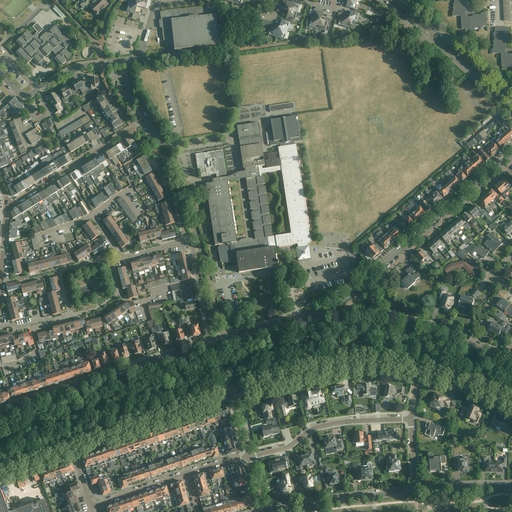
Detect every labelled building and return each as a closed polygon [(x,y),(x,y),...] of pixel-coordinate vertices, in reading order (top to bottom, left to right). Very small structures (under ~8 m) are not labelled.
[(81,0),(84,3),(80,6),(83,10),(91,3),(89,0),(88,0),(81,0)] [(91,7),(89,5),(89,6),(99,17),(100,16),(98,14),(101,11),(100,10),(103,7),(97,1),(98,0),(97,0),(96,0),(92,4),(93,5),(91,7)] [(139,0),(137,5),(138,6),(138,7),(148,10),(151,1),(146,0),(139,0)] [(292,1),(291,3),(289,11),(288,11),(289,12),(290,11),(297,14),(299,6),(302,5),(300,2),(294,0),(294,2),(292,1)] [(351,0),(347,0),(346,7),(354,10),(356,2),(351,0)] [(455,4),(455,8),(467,8),(466,3),(468,3),(467,0),(454,0),(454,4),(453,4),(455,4)] [(283,1),(281,7),(278,6),(276,12),(279,13),(280,9),(282,10),(284,10),(287,11),(288,11),(289,11),(291,3),(283,1)] [(59,4),(56,7),(67,18),(70,14),(59,4)] [(133,14),(132,16),(131,19),(134,20),(135,17),(141,19),(141,16),(139,15),(135,14),(135,12),(137,7),(137,6),(136,6),(129,4),(126,12),(133,14)] [(166,41),(166,46),(174,45),(174,50),(179,50),(180,54),(214,50),(214,46),(219,45),(217,31),(221,31),(221,29),(222,29),(222,28),(221,28),(219,6),(160,12),(161,22),(160,22),(160,27),(162,27),(164,41),(166,41)] [(316,7),(315,10),(313,10),(311,18),(318,20),(319,20),(320,20),(322,13),(321,12),(322,9),(316,7)] [(452,17),(461,17),(465,16),(465,12),(467,12),(467,8),(455,8),(453,8),(453,12),(452,12),(452,13),(454,13),(454,17),(452,17)] [(290,11),(289,12),(288,12),(286,19),(294,22),(295,18),(297,18),(301,17),(302,15),(297,14),(290,11)] [(350,12),(349,16),(348,19),(349,20),(356,23),(359,14),(350,12)] [(338,26),(346,28),(348,21),(348,20),(347,19),(344,19),(342,18),(340,17),(341,13),(338,13),(337,18),(340,19),(338,26)] [(478,15),(479,27),(483,27),(483,28),(483,27),(487,27),(486,13),(482,14),(482,15),(478,15)] [(479,29),(479,27),(478,15),(474,16),(474,17),(470,17),(470,29),(474,29),(474,30),(475,30),(475,29),(479,29)] [(470,30),(470,29),(470,17),(466,17),(465,16),(461,17),(462,30),(466,29),(466,30),(466,29),(470,29),(470,30)] [(318,20),(311,18),(310,21),(307,20),(305,25),(317,29),(319,21),(320,21),(319,20),(318,20)] [(325,22),(323,22),(320,21),(319,21),(317,29),(328,32),(331,20),(329,19),(327,23),(325,22)] [(281,21),(279,27),(279,28),(279,29),(280,30),(287,32),(288,30),(291,31),(292,30),(293,27),(292,26),(293,23),(284,20),(283,22),(281,21)] [(349,20),(348,20),(348,21),(346,28),(354,31),(356,23),(349,20)] [(272,23),(269,22),(267,28),(270,29),(268,35),(276,37),(279,30),(278,30),(278,29),(273,27),(270,27),(272,23)] [(28,31),(16,42),(21,48),(16,53),(21,59),(27,65),(32,59),(38,65),(44,59),(43,58),(45,56),(46,57),(52,51),(55,54),(58,56),(54,60),(60,65),(61,64),(62,66),(66,62),(65,61),(67,59),(68,60),(71,57),(70,56),(71,54),(66,49),(72,43),(55,26),(49,32),(50,33),(48,35),(46,33),(40,38),(37,36),(43,30),(37,23),(32,28),(37,33),(33,37),(28,31)] [(496,33),(496,37),(508,36),(507,32),(509,32),(509,28),(495,28),(495,33),(494,33),(496,33)] [(280,30),(279,29),(278,30),(279,30),(276,37),(284,40),(287,32),(280,30)] [(495,41),(495,45),(507,45),(506,41),(508,41),(508,36),(496,37),(494,37),(494,41),(493,41),(495,41)] [(507,45),(495,45),(493,45),(493,49),(492,49),(492,50),(494,50),(494,54),(493,54),(501,54),(505,54),(505,49),(507,49),(507,45)] [(506,66),(510,66),(510,54),(505,55),(505,54),(501,54),(502,67),(506,67),(506,68),(506,66)] [(83,79),(85,84),(90,92),(92,91),(92,89),(95,88),(99,84),(98,78),(95,78),(94,77),(92,79),(88,79),(87,80),(86,77),(83,79)] [(72,84),(74,88),(76,91),(79,89),(82,94),(86,92),(87,95),(90,93),(90,92),(85,84),(82,85),(79,80),(72,84)] [(60,91),(63,97),(61,98),(64,104),(67,103),(66,102),(66,101),(67,100),(76,95),(71,88),(68,89),(67,87),(60,91)] [(61,103),(58,97),(55,93),(47,97),(53,108),(52,109),(55,114),(61,111),(58,105),(61,103)] [(95,101),(98,106),(106,101),(103,96),(95,101)] [(8,105),(7,105),(3,109),(0,112),(0,118),(11,113),(11,115),(16,113),(17,113),(19,112),(20,112),(23,111),(23,107),(22,107),(20,105),(21,105),(20,105),(18,103),(19,103),(18,103),(16,101),(14,99),(12,101),(10,103),(8,105),(7,105),(8,105)] [(98,106),(101,111),(109,106),(106,101),(98,106)] [(270,106),(270,113),(294,110),(293,103),(270,106)] [(101,111),(103,116),(112,111),(109,106),(101,111)] [(106,121),(109,119),(115,116),(112,111),(103,116),(106,121)] [(109,119),(112,124),(120,119),(117,114),(115,116),(109,119)] [(500,116),(495,121),(500,126),(505,122),(500,116)] [(295,117),(270,121),(271,126),(269,126),(268,128),(270,146),(281,145),(282,147),(280,147),(278,148),(280,159),(276,159),(275,153),(267,154),(268,161),(266,161),(267,169),(262,169),(262,166),(258,167),(260,177),(262,177),(261,174),(281,171),(291,234),(273,237),(267,238),(269,248),(274,248),(297,244),(298,248),(296,248),(298,261),(300,261),(300,260),(301,260),(304,260),(307,259),(307,260),(308,261),(310,261),(310,259),(311,259),(309,246),(308,246),(308,244),(309,244),(310,244),(310,242),(311,242),(296,145),(294,145),(292,145),(292,144),(292,143),(303,141),(300,123),(298,122),(296,122),(295,117)] [(120,119),(112,124),(115,129),(113,130),(114,133),(123,128),(122,125),(123,125),(120,119)] [(41,125),(43,129),(44,130),(46,129),(49,134),(52,133),(49,128),(46,122),(41,125)] [(240,147),(240,148),(243,169),(244,169),(245,172),(241,173),(239,173),(237,174),(235,174),(232,176),(230,177),(228,177),(227,178),(219,179),(219,177),(226,176),(224,160),(224,158),(223,151),(207,153),(208,153),(203,154),(195,155),(197,170),(200,169),(201,177),(216,175),(217,179),(212,180),(213,184),(205,185),(215,246),(219,246),(219,248),(218,249),(219,249),(221,263),(220,263),(220,264),(226,263),(226,264),(237,262),(239,273),(277,267),(274,248),(269,248),(267,238),(273,237),(271,226),(269,227),(269,224),(271,224),(269,216),(268,217),(267,214),(269,214),(268,207),(266,207),(266,204),(268,204),(266,197),(265,197),(264,194),(266,194),(265,187),(263,187),(263,184),(265,184),(263,177),(262,177),(260,177),(258,167),(262,166),(265,166),(261,145),(262,145),(261,136),(260,136),(258,123),(258,124),(256,124),(239,126),(239,127),(237,127),(239,139),(239,144),(242,143),(242,145),(240,147)] [(489,125),(484,130),(487,134),(493,129),(489,125)] [(504,127),(502,129),(511,140),(511,138),(511,131),(510,129),(508,131),(504,127)] [(96,129),(91,132),(96,140),(101,137),(96,129)] [(502,134),(499,136),(505,144),(507,143),(508,144),(509,142),(509,141),(511,140),(502,129),(499,131),(502,134)] [(487,134),(484,130),(479,134),(483,138),(488,134),(487,134)] [(91,132),(86,135),(90,141),(91,143),(96,140),(91,132)] [(85,133),(80,136),(85,144),(90,141),(86,135),(85,133)] [(506,145),(505,144),(499,136),(496,133),(494,135),(496,137),(493,140),(495,143),(496,142),(502,149),(506,145)] [(483,138),(479,134),(474,138),(479,144),(484,140),(483,138)] [(80,136),(75,139),(80,147),(85,144),(80,136)] [(131,138),(127,140),(133,150),(135,148),(135,150),(138,148),(131,138)] [(75,150),(69,139),(64,142),(64,143),(67,151),(69,150),(71,153),(75,150)] [(69,139),(75,150),(80,147),(75,139),(71,141),(69,139)] [(478,143),(474,139),(469,143),(471,146),(473,148),(478,143)] [(127,140),(123,142),(131,154),(133,153),(132,150),(133,150),(127,140)] [(489,142),(487,143),(496,154),(496,153),(497,152),(498,152),(499,152),(500,151),(500,150),(495,144),(494,144),(493,141),(492,141),(490,143),(489,142)] [(123,142),(120,145),(127,156),(129,155),(129,156),(131,154),(123,142)] [(496,154),(487,143),(485,145),(488,149),(486,151),(492,157),(493,157),(494,156),(494,155),(494,154),(495,153),(496,154)] [(120,145),(116,147),(125,160),(124,159),(126,158),(126,157),(127,156),(120,145)] [(60,149),(63,154),(67,164),(71,162),(68,154),(68,155),(64,147),(60,149)] [(116,147),(113,149),(117,156),(119,155),(122,160),(123,162),(125,160),(116,147)] [(53,156),(53,157),(60,168),(63,167),(65,166),(65,165),(67,164),(63,154),(60,156),(56,148),(54,149),(56,154),(53,156)] [(478,154),(479,154),(485,162),(485,163),(486,163),(489,161),(488,160),(490,159),(481,148),(479,150),(480,151),(478,154)] [(113,149),(109,151),(119,168),(122,166),(116,157),(117,156),(113,149)] [(109,151),(102,155),(109,167),(112,165),(109,161),(111,160),(115,166),(118,165),(109,151)] [(475,157),(474,159),(481,167),(481,166),(482,167),(483,166),(483,165),(483,164),(484,163),(485,163),(476,153),(474,151),(472,153),(475,157)] [(0,159),(0,164),(10,160),(14,158),(13,154),(12,155),(9,156),(0,159)] [(49,157),(49,158),(57,171),(58,170),(60,168),(53,157),(52,158),(50,154),(48,155),(49,157)] [(102,156),(95,160),(101,170),(105,168),(102,164),(106,162),(102,156)] [(40,159),(43,164),(49,175),(51,174),(53,173),(43,157),(40,159)] [(43,157),(53,173),(55,171),(56,171),(57,171),(49,158),(45,160),(44,158),(43,157)] [(133,165),(134,167),(146,161),(144,157),(137,161),(137,162),(133,165)] [(467,160),(469,162),(476,170),(476,169),(477,168),(478,169),(479,169),(480,168),(480,167),(481,167),(474,159),(472,160),(471,161),(469,159),(467,160)] [(10,160),(0,164),(0,168),(0,169),(8,166),(11,164),(10,160)] [(95,160),(92,162),(102,178),(105,176),(101,170),(95,160)] [(135,171),(148,164),(146,161),(134,167),(133,168),(134,170),(135,171)] [(92,162),(88,164),(100,183),(103,181),(102,178),(92,162)] [(469,162),(465,166),(472,174),(473,174),(474,173),(474,172),(475,171),(474,171),(476,170),(469,162)] [(39,165),(38,165),(46,177),(48,176),(49,176),(49,175),(43,164),(40,166),(39,165)] [(88,164),(84,166),(90,176),(96,185),(100,183),(88,164)] [(137,175),(138,175),(140,173),(150,168),(148,164),(135,171),(137,175)] [(35,167),(35,168),(43,179),(44,179),(44,178),(46,177),(38,165),(35,167)] [(472,174),(465,166),(465,165),(461,169),(468,178),(468,177),(467,177),(469,176),(470,176),(471,176),(472,175),(472,174)] [(84,166),(81,169),(92,186),(94,185),(89,176),(90,176),(84,166)] [(31,169),(30,167),(27,169),(27,170),(35,184),(36,183),(37,183),(39,182),(31,169)] [(32,170),(31,167),(30,167),(31,169),(39,182),(41,180),(42,180),(43,179),(35,168),(32,170)] [(140,173),(138,175),(137,175),(136,176),(137,178),(139,177),(140,178),(152,172),(150,168),(140,173)] [(457,176),(463,182),(464,182),(465,181),(465,180),(466,180),(465,179),(467,178),(458,168),(456,170),(459,174),(457,176)] [(77,171),(81,177),(85,183),(86,182),(86,183),(87,183),(89,187),(88,188),(90,192),(94,190),(92,186),(81,169),(77,171)] [(24,173),(32,186),(34,184),(34,185),(35,184),(34,184),(35,184),(27,170),(25,171),(26,173),(25,174),(24,173)] [(77,171),(74,173),(81,185),(83,183),(80,178),(81,177),(77,171)] [(454,178),(451,181),(457,187),(458,187),(460,186),(459,185),(461,183),(453,174),(451,171),(449,173),(452,175),(454,178)] [(24,173),(20,175),(28,188),(29,187),(30,187),(32,186),(24,173)] [(81,185),(74,173),(70,175),(79,189),(79,188),(82,192),(83,194),(86,192),(85,191),(84,191),(82,187),(81,185)] [(145,178),(148,183),(155,179),(153,174),(145,178)] [(20,175),(17,178),(17,179),(24,190),(27,189),(28,188),(20,175)] [(67,177),(63,180),(71,192),(75,190),(67,177)] [(445,186),(443,188),(448,194),(449,194),(451,193),(451,192),(453,190),(445,181),(442,177),(440,179),(442,182),(445,186)] [(9,180),(10,182),(13,188),(17,195),(20,193),(21,193),(13,180),(12,178),(9,180)] [(13,178),(12,178),(13,180),(21,193),(22,192),(23,192),(22,192),(24,190),(17,179),(17,178),(13,179),(13,178)] [(116,185),(120,192),(123,190),(116,178),(113,179),(116,185)] [(148,183),(150,188),(158,184),(155,179),(148,183)] [(511,187),(505,179),(500,183),(508,193),(511,191),(511,192),(511,191),(511,187)] [(63,180),(59,182),(66,192),(68,195),(69,194),(71,197),(73,196),(71,192),(63,180)] [(446,180),(445,181),(453,190),(454,189),(455,190),(457,188),(456,187),(457,187),(451,181),(449,183),(446,180)] [(13,188),(10,182),(7,184),(9,190),(9,189),(12,196),(14,197),(17,195),(13,188)] [(59,182),(56,184),(62,194),(66,192),(59,182)] [(508,193),(500,183),(496,187),(506,199),(508,197),(507,196),(506,195),(508,193)] [(56,184),(52,186),(60,198),(61,200),(62,202),(65,200),(62,194),(56,184)] [(110,184),(107,186),(112,196),(116,193),(110,184)] [(150,188),(153,192),(161,188),(158,184),(150,188)] [(57,202),(59,205),(62,203),(62,202),(61,200),(59,201),(59,200),(58,199),(60,198),(52,186),(49,188),(56,201),(57,202)] [(112,196),(107,186),(103,188),(104,189),(103,189),(109,198),(112,196)] [(428,187),(427,189),(438,203),(440,202),(440,201),(441,201),(442,200),(443,199),(437,192),(435,194),(431,189),(431,190),(428,187)] [(443,188),(442,187),(438,191),(444,198),(448,194),(443,188)] [(49,188),(45,191),(53,204),(53,203),(56,201),(49,188)] [(153,192),(156,197),(163,193),(161,188),(153,192)] [(109,198),(103,189),(101,191),(103,193),(101,194),(106,201),(110,199),(109,198)] [(438,203),(427,189),(426,189),(427,190),(424,192),(425,194),(427,194),(430,198),(428,200),(434,207),(435,207),(436,206),(436,205),(437,204),(436,204),(438,203)] [(493,190),(488,194),(494,200),(496,198),(500,204),(503,202),(493,190)] [(38,195),(46,208),(47,208),(43,203),(46,201),(49,206),(53,204),(45,191),(38,195)] [(163,193),(156,197),(158,202),(166,198),(163,193)] [(101,194),(98,196),(103,203),(106,201),(101,194)] [(421,194),(419,196),(422,198),(421,199),(424,203),(421,205),(427,212),(427,213),(428,213),(431,210),(431,209),(432,208),(427,203),(428,202),(424,197),(421,194)] [(488,194),(484,198),(489,204),(494,209),(496,207),(492,202),(494,200),(488,194)] [(38,195),(31,199),(35,206),(38,211),(42,216),(49,212),(46,208),(38,195)] [(103,203),(98,196),(94,198),(99,206),(103,203)] [(99,206),(94,198),(90,200),(93,204),(96,209),(99,206)] [(489,204),(484,198),(479,202),(489,214),(492,211),(487,205),(489,204)] [(27,201),(36,215),(35,213),(38,211),(35,206),(31,199),(27,201)] [(27,201),(21,206),(25,212),(26,211),(28,211),(28,210),(33,218),(36,215),(27,201)] [(79,204),(80,207),(86,215),(85,215),(86,216),(89,214),(82,202),(79,204)] [(409,204),(410,205),(412,207),(421,218),(426,214),(420,207),(418,209),(416,209),(414,207),(415,206),(411,202),(409,204)] [(17,208),(24,220),(28,217),(25,212),(21,206),(17,208)] [(468,211),(471,215),(473,217),(479,212),(477,210),(474,206),(474,207),(473,208),(472,208),(468,211)] [(82,216),(77,209),(76,207),(72,210),(77,217),(77,218),(78,219),(82,216)] [(86,215),(80,207),(77,209),(82,216),(82,217),(85,215),(86,215)] [(421,218),(412,207),(410,210),(411,211),(409,213),(409,214),(416,222),(417,222),(419,221),(419,220),(421,218)] [(24,220),(17,208),(14,210),(18,216),(21,221),(24,220)] [(18,216),(14,210),(12,211),(11,212),(11,213),(11,216),(13,219),(14,219),(16,222),(14,223),(10,223),(10,227),(18,227),(20,227),(21,227),(23,227),(21,225),(22,224),(21,222),(21,221),(18,216)] [(72,210),(68,212),(73,220),(77,218),(77,217),(72,210)] [(462,216),(466,220),(468,223),(470,220),(473,223),(472,224),(474,227),(477,224),(467,212),(462,216)] [(494,222),(485,212),(483,214),(484,215),(492,224),(494,222)] [(103,222),(106,226),(113,221),(110,217),(112,215),(110,213),(103,217),(105,220),(103,222)] [(65,214),(61,216),(65,223),(66,223),(69,221),(65,214)] [(405,221),(403,219),(399,214),(396,217),(401,222),(400,223),(401,224),(399,226),(404,232),(408,229),(403,223),(405,221)] [(500,226),(502,228),(508,235),(511,231),(511,214),(507,217),(511,221),(506,225),(504,223),(500,226)] [(61,216),(54,220),(57,226),(61,224),(61,225),(65,223),(61,216)] [(405,217),(403,219),(405,221),(410,227),(414,223),(408,216),(406,217),(405,217)] [(456,220),(454,222),(460,229),(463,227),(466,230),(468,228),(469,230),(471,228),(468,224),(465,226),(459,219),(457,221),(456,220)] [(106,226),(109,230),(116,225),(113,221),(106,226)] [(83,227),(86,231),(93,227),(90,222),(83,227)] [(450,227),(458,237),(460,235),(459,234),(462,232),(462,231),(460,229),(454,222),(452,225),(450,227)] [(390,223),(387,225),(398,238),(399,238),(398,237),(399,236),(400,236),(401,236),(402,235),(402,234),(396,227),(397,226),(396,225),(393,227),(390,223)] [(42,232),(40,228),(38,225),(34,227),(38,233),(42,232)] [(109,230),(112,235),(119,230),(116,225),(109,230)] [(398,238),(387,225),(385,227),(390,232),(388,234),(394,241),(395,241),(396,240),(396,239),(397,239),(396,239),(398,237),(398,238)] [(86,231),(89,236),(96,231),(93,227),(86,231)] [(458,237),(450,227),(448,229),(447,229),(445,231),(452,240),(455,237),(456,238),(457,240),(458,240),(460,239),(459,238),(458,237)] [(112,235),(115,240),(122,235),(119,230),(112,235)] [(172,231),(167,232),(169,239),(176,237),(174,230),(171,230),(172,231)] [(96,231),(89,236),(92,241),(99,236),(96,231)] [(381,231),(379,233),(389,245),(390,244),(391,244),(391,243),(392,244),(393,243),(393,242),(394,241),(388,234),(385,231),(386,232),(384,234),(383,234),(381,231)] [(452,240),(445,231),(442,233),(443,234),(440,236),(449,245),(451,243),(450,243),(453,241),(452,240)] [(162,232),(160,233),(162,241),(169,239),(167,232),(162,233),(162,232)] [(389,245),(379,233),(377,235),(378,237),(376,239),(379,243),(379,242),(385,249),(385,248),(386,248),(387,248),(387,247),(388,246),(389,245),(390,246),(389,245)] [(487,248),(485,251),(489,253),(491,251),(493,253),(494,253),(493,252),(498,246),(499,247),(502,244),(491,233),(487,237),(490,239),(484,245),(487,248)] [(17,235),(9,234),(9,239),(9,244),(14,242),(14,240),(17,239),(17,235)] [(115,240),(118,244),(125,239),(122,235),(115,240)] [(374,246),(370,249),(378,257),(381,254),(380,253),(383,250),(372,237),(368,240),(374,246)] [(434,240),(432,242),(438,249),(441,246),(444,249),(446,248),(438,238),(435,240),(434,240)] [(125,239),(118,244),(121,249),(129,244),(125,239)] [(100,243),(96,245),(100,252),(106,248),(101,241),(99,242),(100,243)] [(438,249),(432,242),(430,244),(430,245),(428,247),(434,254),(432,255),(436,260),(439,258),(436,256),(438,254),(435,251),(438,249)] [(465,248),(463,251),(468,255),(470,252),(473,255),(475,252),(484,259),(489,253),(479,246),(477,248),(472,244),(467,250),(465,248)] [(87,245),(83,248),(87,255),(92,253),(89,249),(87,245)] [(89,249),(92,253),(94,256),(100,252),(96,245),(92,248),(91,247),(89,249)] [(83,248),(78,251),(83,259),(87,255),(83,248)] [(378,257),(370,249),(367,251),(366,251),(364,252),(367,255),(365,257),(369,262),(371,260),(373,258),(374,260),(377,258),(378,257)] [(468,255),(463,251),(462,250),(461,250),(457,254),(464,261),(462,262),(452,265),(451,266),(451,265),(444,270),(447,274),(453,270),(464,267),(468,271),(467,271),(473,277),(475,275),(474,275),(476,272),(468,264),(470,261),(466,258),(468,255)] [(83,259),(78,251),(73,254),(78,262),(83,259)] [(14,256),(15,261),(20,260),(26,258),(26,256),(29,255),(28,252),(26,253),(24,253),(22,254),(22,253),(14,256)] [(417,256),(420,260),(422,262),(425,260),(427,262),(430,260),(428,257),(427,258),(422,252),(419,254),(418,255),(417,256)] [(173,262),(175,261),(185,258),(185,255),(186,255),(185,253),(172,256),(173,262)] [(156,255),(159,265),(160,268),(165,267),(162,255),(158,256),(158,254),(156,255)] [(147,257),(146,258),(148,267),(151,267),(151,268),(154,268),(151,257),(148,258),(147,257)] [(144,259),(141,260),(144,271),(149,270),(146,258),(144,258),(144,259)] [(12,262),(14,269),(21,267),(20,262),(20,260),(15,261),(12,262)] [(135,260),(138,270),(139,273),(144,272),(144,271),(141,260),(137,261),(137,260),(135,260)] [(177,272),(180,271),(188,269),(187,265),(189,265),(188,263),(176,266),(175,267),(177,272)] [(408,289),(416,283),(417,283),(420,280),(419,279),(421,277),(418,273),(416,275),(413,273),(416,271),(412,266),(406,271),(406,272),(406,271),(409,275),(409,276),(407,278),(402,282),(403,282),(409,289),(408,289)] [(21,267),(14,269),(15,276),(23,274),(23,271),(22,272),(21,267)] [(117,269),(119,276),(126,274),(125,270),(126,269),(125,267),(117,269)] [(119,276),(121,283),(128,281),(129,281),(128,279),(126,274),(119,276)] [(191,274),(181,276),(182,279),(180,279),(181,282),(182,282),(191,280),(190,276),(191,276),(191,274)] [(49,279),(51,286),(58,284),(57,280),(58,280),(57,277),(49,279)] [(15,290),(21,289),(21,286),(19,281),(17,282),(13,283),(15,290)] [(123,290),(126,289),(131,288),(130,285),(129,286),(128,281),(121,283),(123,290)] [(8,292),(15,290),(13,283),(8,285),(8,284),(6,284),(8,292)] [(51,286),(53,293),(56,292),(61,291),(60,289),(59,289),(58,284),(51,286)] [(180,291),(180,292),(185,291),(186,297),(196,295),(194,286),(192,287),(192,284),(171,287),(174,301),(176,301),(175,292),(180,291)] [(439,295),(437,300),(442,301),(440,307),(444,309),(445,307),(449,309),(449,310),(450,311),(452,306),(454,298),(445,295),(446,292),(447,289),(442,287),(441,290),(439,295)] [(462,296),(460,300),(458,304),(459,305),(462,307),(462,306),(466,308),(466,309),(470,311),(471,310),(473,310),(474,307),(472,306),(475,299),(480,293),(475,289),(470,295),(472,296),(470,300),(462,296)] [(501,308),(505,311),(511,304),(510,305),(501,298),(502,299),(496,306),(500,309),(501,308)] [(185,304),(186,310),(195,309),(194,302),(188,303),(187,300),(180,302),(181,305),(185,304)] [(122,303),(120,304),(126,312),(129,310),(131,314),(136,311),(133,302),(131,302),(128,304),(126,302),(123,304),(122,303)] [(126,312),(120,304),(119,305),(120,306),(117,308),(122,315),(126,312)] [(113,309),(112,310),(117,318),(122,315),(117,308),(114,310),(113,309)] [(111,312),(108,314),(115,324),(119,321),(117,318),(112,310),(110,311),(111,312)] [(115,324),(108,314),(105,316),(104,315),(101,317),(104,328),(110,323),(115,331),(119,330),(117,328),(115,324)] [(84,332),(87,331),(85,323),(84,319),(80,320),(80,319),(78,319),(80,328),(81,329),(83,328),(84,332)] [(174,332),(175,336),(176,340),(176,341),(177,342),(184,339),(184,338),(184,337),(182,331),(181,329),(184,328),(182,319),(178,320),(180,326),(178,327),(179,330),(174,332)] [(91,320),(89,320),(92,330),(95,329),(96,334),(97,338),(99,337),(98,332),(97,328),(95,320),(92,321),(91,320)] [(69,321),(68,322),(71,334),(76,333),(76,331),(75,330),(73,322),(70,323),(69,321)] [(66,323),(63,324),(66,335),(71,334),(68,322),(66,322),(66,323)] [(510,325),(505,322),(504,322),(502,327),(493,323),(489,331),(489,332),(495,334),(499,335),(501,331),(503,332),(503,333),(507,334),(510,329),(509,328),(510,325)] [(59,324),(57,324),(59,334),(62,333),(64,339),(66,339),(66,335),(63,324),(59,325),(59,324)] [(192,335),(193,337),(199,335),(198,330),(199,330),(197,325),(192,327),(192,326),(190,327),(190,324),(185,326),(187,331),(189,330),(191,336),(192,335)] [(45,342),(42,332),(40,333),(41,334),(37,335),(38,337),(35,338),(38,346),(42,345),(42,342),(45,342)] [(161,340),(160,340),(162,344),(162,346),(169,344),(167,338),(170,337),(168,332),(162,334),(161,332),(157,334),(159,340),(161,339),(161,340)] [(8,333),(6,334),(9,344),(10,343),(11,347),(14,346),(12,336),(12,334),(8,335),(8,333)] [(24,333),(22,334),(25,343),(28,343),(29,346),(34,345),(32,336),(29,337),(28,334),(25,334),(24,333)] [(4,349),(4,350),(7,350),(6,347),(9,346),(8,344),(9,344),(6,334),(1,335),(1,337),(4,349)] [(17,335),(12,336),(14,346),(17,345),(18,349),(21,348),(17,335)] [(155,337),(155,335),(151,336),(151,338),(150,339),(149,338),(148,337),(147,337),(146,338),(146,339),(143,338),(142,338),(144,345),(147,344),(148,347),(148,348),(148,349),(149,348),(149,350),(150,350),(150,351),(153,350),(153,349),(155,349),(155,347),(156,347),(154,343),(157,342),(156,337),(155,337)] [(128,344),(130,350),(132,349),(133,352),(134,355),(135,355),(136,355),(139,354),(138,354),(141,353),(140,351),(142,351),(140,347),(143,346),(142,342),(140,338),(137,339),(138,341),(128,345),(128,344)] [(123,359),(127,357),(127,356),(128,356),(128,354),(131,353),(130,350),(128,344),(127,342),(124,343),(125,344),(119,346),(123,359)] [(113,360),(113,361),(114,363),(116,362),(116,361),(119,361),(119,360),(118,355),(116,349),(109,351),(112,359),(113,358),(114,360),(113,360)] [(47,350),(44,351),(39,352),(41,359),(48,354),(47,350)] [(97,356),(98,360),(99,366),(102,365),(102,366),(109,364),(105,353),(99,355),(99,356),(97,356)] [(80,358),(85,374),(91,372),(86,356),(83,357),(83,359),(80,360),(80,358)] [(74,360),(73,360),(79,376),(85,374),(80,358),(77,359),(79,363),(75,364),(74,360)] [(99,366),(98,360),(94,361),(93,359),(91,360),(94,371),(101,369),(99,366)] [(67,362),(72,378),(79,376),(73,360),(71,361),(72,365),(69,366),(67,362)] [(62,368),(62,369),(66,380),(72,378),(67,362),(65,363),(66,367),(62,368)] [(47,365),(48,367),(54,384),(60,382),(56,371),(52,372),(52,371),(49,364),(47,365)] [(54,365),(56,371),(60,382),(66,380),(62,369),(59,370),(59,369),(58,369),(56,364),(54,365)] [(43,375),(44,378),(47,386),(54,384),(48,367),(46,368),(47,373),(46,373),(47,374),(43,375)] [(38,372),(36,373),(41,389),(47,386),(44,378),(41,379),(40,377),(38,377),(38,376),(40,376),(38,372)] [(34,377),(31,378),(35,391),(41,389),(36,373),(33,374),(34,377)] [(29,383),(26,384),(28,393),(35,391),(31,378),(30,375),(27,376),(29,383)] [(17,387),(13,388),(16,397),(23,395),(18,382),(18,379),(15,380),(17,387)] [(20,381),(18,382),(23,395),(28,393),(26,384),(22,385),(21,383),(20,381)] [(363,385),(356,385),(357,390),(363,390),(363,396),(369,396),(369,395),(376,395),(376,389),(369,389),(369,384),(363,385)] [(396,399),(397,395),(394,395),(395,389),(400,390),(400,394),(403,394),(404,388),(390,386),(390,385),(390,384),(388,384),(387,384),(387,385),(386,385),(385,397),(396,399)] [(6,386),(7,388),(10,399),(16,397),(13,388),(10,389),(8,385),(6,386)] [(346,398),(347,403),(351,402),(350,396),(346,396),(345,391),(345,386),(336,388),(334,388),(331,389),(332,394),(336,393),(337,397),(342,396),(342,398),(346,398)] [(6,393),(2,394),(5,403),(9,401),(8,401),(10,400),(7,388),(4,389),(5,391),(6,393)] [(307,394),(301,396),(302,401),(303,401),(304,407),(305,409),(307,410),(309,409),(310,408),(310,406),(313,405),(315,405),(316,404),(316,405),(318,404),(319,404),(321,403),(323,403),(325,403),(324,401),(324,398),(323,397),(323,394),(321,395),(321,394),(321,392),(320,391),(319,391),(317,391),(316,392),(314,392),(313,392),(313,393),(311,394),(310,392),(308,393),(307,393),(307,394)] [(431,404),(430,407),(436,409),(437,411),(439,412),(441,410),(442,408),(443,408),(444,404),(445,404),(445,406),(448,407),(450,402),(446,400),(446,399),(437,396),(437,395),(435,395),(434,397),(433,399),(431,400),(430,402),(431,404)] [(298,407),(295,396),(288,398),(288,401),(283,403),(282,403),(279,404),(280,411),(282,419),(287,418),(284,407),(286,407),(289,406),(290,407),(293,406),(293,408),(298,407)] [(265,420),(270,419),(272,418),(271,414),(274,413),(272,406),(270,401),(267,402),(268,403),(260,405),(261,410),(262,410),(265,420)] [(464,407),(462,411),(460,415),(463,417),(466,411),(468,412),(465,418),(469,419),(474,421),(474,422),(474,423),(475,423),(475,424),(476,424),(477,423),(478,423),(479,419),(480,419),(482,413),(478,411),(479,409),(471,406),(470,409),(464,407)] [(227,408),(227,409),(217,412),(221,422),(222,424),(231,421),(229,409),(228,409),(227,408)] [(221,422),(217,412),(211,414),(216,431),(219,430),(218,426),(219,425),(218,423),(221,422)] [(216,431),(211,414),(205,416),(209,427),(213,425),(215,431),(216,431)] [(496,428),(497,427),(501,418),(495,415),(490,425),(496,428)] [(209,427),(205,416),(203,417),(202,416),(200,417),(201,418),(199,418),(202,428),(206,427),(207,432),(210,431),(209,427)] [(202,428),(199,418),(197,419),(196,419),(194,419),(194,420),(193,420),(195,428),(199,426),(201,433),(204,433),(202,428)] [(511,422),(501,418),(497,427),(510,433),(511,428),(511,419),(511,420),(511,422)] [(195,428),(193,420),(190,421),(188,421),(188,422),(186,422),(190,432),(194,431),(195,436),(198,435),(195,428)] [(272,426),(262,429),(264,436),(264,437),(268,436),(268,435),(272,434),(271,432),(278,431),(277,425),(276,421),(271,422),(272,425),(272,426)] [(186,422),(186,423),(184,424),(183,424),(182,424),(181,425),(180,424),(180,425),(184,436),(188,435),(187,433),(190,432),(186,422)] [(425,435),(430,437),(430,435),(434,437),(434,435),(438,437),(439,435),(443,437),(445,431),(449,433),(451,427),(445,425),(444,429),(435,426),(431,424),(430,424),(427,423),(425,427),(427,428),(425,435)] [(184,436),(180,425),(178,425),(178,426),(177,426),(175,426),(175,427),(174,427),(177,434),(180,433),(182,440),(185,439),(184,436)] [(234,433),(233,426),(223,429),(220,430),(221,434),(218,434),(219,437),(234,433)] [(177,434),(174,427),(172,427),(172,428),(171,428),(169,428),(169,429),(168,429),(171,436),(174,435),(176,442),(179,441),(177,434)] [(173,443),(171,436),(168,429),(166,429),(166,430),(165,430),(163,430),(163,431),(162,431),(165,440),(168,439),(169,442),(171,441),(171,442),(170,443),(171,446),(174,445),(173,443)] [(377,434),(373,434),(373,441),(377,441),(377,440),(382,440),(383,441),(386,440),(387,440),(389,440),(389,437),(396,437),(396,431),(395,431),(395,430),(391,430),(391,431),(389,431),(389,433),(377,433),(377,434)] [(165,440),(162,431),(156,433),(159,444),(160,445),(161,447),(164,446),(163,444),(162,441),(165,440)] [(159,444),(156,433),(150,435),(155,451),(158,450),(156,446),(159,444)] [(236,440),(234,433),(219,437),(220,440),(225,438),(226,442),(236,440)] [(355,433),(355,438),(353,438),(353,444),(356,443),(366,443),(366,450),(371,449),(370,437),(363,437),(362,433),(355,433)] [(155,451),(150,435),(144,437),(148,449),(151,447),(152,451),(155,451)] [(148,449),(144,437),(137,439),(141,449),(144,448),(145,452),(149,451),(148,449)] [(324,440),(324,443),(323,443),(324,445),(325,445),(326,452),(343,449),(342,441),(335,442),(334,438),(324,440)] [(142,454),(141,449),(137,439),(135,440),(135,441),(134,441),(133,441),(132,442),(131,441),(135,451),(138,450),(139,455),(142,454)] [(210,449),(212,459),(219,457),(217,448),(215,440),(212,440),(214,446),(210,447),(210,449)] [(237,446),(236,440),(226,442),(224,442),(225,446),(222,447),(222,450),(225,449),(237,446)] [(136,456),(135,451),(131,441),(129,442),(129,443),(128,443),(127,443),(126,444),(125,444),(130,458),(136,456)] [(119,446),(122,455),(125,454),(127,459),(128,459),(129,462),(131,461),(130,458),(125,444),(123,444),(123,445),(122,445),(121,445),(120,446),(119,446)] [(124,460),(122,455),(119,446),(117,447),(116,447),(114,447),(114,448),(113,448),(117,460),(120,459),(121,461),(124,460)] [(195,449),(194,446),(192,447),(194,451),(190,453),(193,462),(199,460),(196,451),(197,451),(196,449),(195,449)] [(238,450),(237,446),(225,449),(226,452),(223,453),(224,456),(238,453),(238,452),(238,450)] [(117,460),(113,448),(112,448),(111,448),(110,448),(109,449),(107,450),(112,466),(114,465),(113,461),(117,460)] [(184,455),(183,449),(180,450),(181,456),(178,457),(181,467),(188,465),(184,455)] [(202,449),(197,451),(196,451),(199,460),(205,458),(203,451),(202,449)] [(212,459),(210,449),(203,451),(205,458),(208,457),(209,460),(212,459)] [(101,452),(105,464),(109,463),(112,471),(114,471),(112,466),(107,450),(104,451),(103,451),(102,451),(101,452)] [(105,464),(101,452),(100,452),(99,452),(98,453),(97,453),(95,454),(100,470),(103,469),(101,465),(105,464)] [(188,454),(184,455),(188,465),(192,464),(191,463),(193,462),(190,453),(188,454)] [(308,453),(304,454),(306,464),(307,464),(308,466),(318,464),(319,467),(322,466),(321,459),(320,459),(320,458),(316,459),(317,461),(314,461),(312,453),(309,454),(308,453)] [(100,470),(95,454),(92,455),(91,455),(89,455),(89,456),(88,456),(92,466),(93,468),(96,467),(97,471),(100,470)] [(306,464),(304,454),(300,455),(300,456),(297,457),(299,465),(296,466),(297,471),(301,470),(300,469),(304,468),(303,465),(306,464)] [(396,455),(391,455),(391,457),(389,457),(389,461),(389,462),(387,462),(387,467),(386,467),(387,470),(388,470),(388,472),(389,471),(389,472),(394,472),(394,470),(398,470),(398,471),(399,471),(400,470),(400,468),(399,467),(398,468),(398,465),(400,465),(399,462),(398,462),(397,461),(396,461),(396,455)] [(92,466),(88,456),(83,458),(82,459),(87,474),(90,473),(89,469),(89,467),(92,466)] [(165,459),(164,456),(162,457),(164,462),(160,463),(163,473),(169,471),(166,461),(165,459)] [(434,458),(434,456),(429,457),(430,467),(430,468),(429,468),(428,469),(428,470),(428,471),(429,471),(429,472),(430,472),(439,471),(439,470),(441,470),(441,469),(442,469),(441,465),(446,464),(446,457),(434,458)] [(181,467),(178,457),(172,459),(175,469),(178,468),(178,469),(181,467)] [(455,460),(455,466),(455,471),(459,471),(461,471),(461,472),(463,472),(463,473),(468,473),(469,473),(469,472),(470,472),(470,471),(469,471),(469,470),(468,470),(468,457),(463,457),(463,459),(458,460),(455,460)] [(482,457),(482,460),(482,465),(486,465),(486,472),(494,472),(494,462),(486,462),(486,458),(482,457)] [(175,469),(172,459),(169,460),(168,458),(165,459),(166,461),(169,471),(175,469)] [(502,462),(494,462),(494,472),(502,472),(502,465),(506,465),(506,458),(502,458),(502,462)] [(270,467),(271,471),(277,469),(278,470),(289,467),(288,461),(285,462),(284,460),(279,461),(278,460),(276,461),(276,462),(271,463),(271,467),(270,467)] [(154,465),(153,461),(150,462),(152,466),(148,467),(151,478),(157,476),(154,465)] [(69,463),(64,465),(68,476),(71,475),(72,476),(75,475),(71,464),(70,463),(69,464),(69,463)] [(144,469),(143,463),(140,464),(142,469),(145,479),(147,478),(148,479),(151,478),(148,467),(144,469)] [(163,473),(160,463),(154,465),(157,476),(161,474),(161,473),(163,473)] [(241,464),(232,466),(228,467),(229,471),(230,470),(231,474),(233,474),(243,471),(243,468),(242,468),(241,465),(241,464)] [(353,469),(353,474),(356,474),(357,478),(358,478),(358,481),(365,480),(363,467),(359,467),(358,464),(352,464),(353,469)] [(367,466),(363,467),(365,480),(372,479),(371,476),(373,476),(372,469),(371,469),(370,464),(367,464),(367,466)] [(68,476),(64,465),(58,467),(62,478),(65,477),(68,476)] [(138,471),(137,466),(134,467),(139,481),(145,479),(142,469),(138,471)] [(62,478),(58,467),(52,469),(56,481),(57,484),(59,484),(58,480),(59,479),(62,478)] [(139,481),(134,467),(132,468),(133,472),(130,474),(133,483),(139,481)] [(329,477),(327,477),(328,482),(329,482),(330,484),(333,483),(333,484),(337,483),(336,478),(338,478),(337,471),(328,473),(327,468),(323,468),(324,476),(328,475),(329,477)] [(56,481),(52,469),(51,469),(49,470),(46,471),(50,482),(51,486),(54,485),(53,483),(54,483),(53,482),(56,481)] [(130,474),(128,469),(125,470),(127,475),(123,476),(124,479),(127,488),(132,486),(131,484),(133,483),(130,474)] [(223,476),(221,469),(215,470),(218,479),(219,485),(222,484),(221,479),(224,478),(223,476)] [(218,479),(215,470),(210,472),(212,480),(212,483),(213,486),(214,489),(217,488),(215,485),(216,484),(215,480),(218,479)] [(50,482),(46,471),(45,471),(43,472),(40,473),(42,478),(46,489),(48,488),(47,483),(50,482)] [(243,471),(233,474),(234,475),(234,476),(232,477),(233,481),(245,478),(244,475),(243,473),(243,472),(243,471)] [(208,473),(205,474),(194,477),(194,478),(196,484),(205,481),(207,481),(206,476),(209,476),(208,473)] [(101,475),(98,476),(95,477),(89,479),(91,485),(92,485),(98,483),(106,480),(105,477),(103,478),(101,475)] [(121,480),(119,475),(116,475),(118,481),(120,488),(121,490),(127,488),(124,479),(121,480)] [(291,491),(290,490),(291,490),(290,486),(290,487),(287,475),(283,476),(284,482),(282,482),(282,484),(278,485),(279,489),(280,492),(282,492),(287,491),(287,492),(288,493),(289,494),(290,493),(291,491)] [(310,478),(310,476),(302,477),(301,476),(295,477),(296,485),(296,484),(303,483),(303,487),(304,486),(304,489),(307,488),(307,489),(309,489),(310,488),(313,487),(312,485),(313,484),(312,482),(313,482),(314,484),(317,483),(316,476),(312,477),(313,479),(312,479),(311,477),(310,478)] [(245,478),(233,481),(229,482),(229,485),(233,484),(233,483),(234,483),(236,488),(239,487),(247,485),(245,478)] [(109,479),(106,480),(98,483),(100,489),(112,486),(114,485),(117,484),(116,482),(113,483),(113,482),(111,483),(109,479)] [(207,488),(205,481),(196,484),(197,491),(207,488)] [(182,482),(170,486),(171,489),(174,487),(175,490),(184,488),(183,482),(182,482)] [(80,489),(78,483),(69,486),(70,490),(64,492),(65,495),(74,492),(79,490),(80,489)] [(112,487),(112,486),(100,489),(102,495),(103,496),(117,491),(115,488),(113,489),(113,487),(112,487)] [(172,506),(166,487),(160,489),(164,500),(167,499),(168,503),(169,503),(170,507),(172,506)] [(209,495),(207,488),(197,491),(200,498),(206,496),(209,495)] [(0,511),(47,511),(48,511),(47,510),(47,509),(47,508),(44,500),(43,501),(43,500),(36,503),(37,503),(36,503),(36,505),(34,506),(33,504),(26,507),(25,507),(19,509),(19,510),(18,509),(12,511),(11,511),(8,511),(7,511),(8,511),(6,506),(6,505),(4,499),(3,499),(3,498),(1,492),(0,489),(0,511)] [(164,500),(160,489),(154,491),(157,502),(160,501),(160,502),(161,502),(162,505),(165,504),(164,500)] [(157,502),(154,491),(148,493),(151,503),(154,502),(154,504),(158,502),(157,502)] [(76,498),(74,492),(65,495),(60,497),(60,499),(64,498),(65,502),(67,501),(76,498)] [(151,503),(148,493),(142,495),(145,505),(146,508),(150,507),(151,511),(153,510),(152,506),(151,503)] [(187,499),(186,493),(177,496),(172,497),(173,500),(178,498),(179,501),(187,499)] [(252,506),(249,494),(246,495),(246,498),(242,499),(244,509),(247,508),(248,507),(252,506)] [(145,505),(142,495),(136,497),(140,509),(140,511),(143,511),(142,508),(142,506),(145,505)] [(140,511),(140,509),(136,497),(130,499),(133,509),(136,508),(138,511),(140,511)] [(225,502),(223,497),(220,497),(221,502),(223,511),(230,511),(228,501),(225,502)] [(78,504),(76,498),(67,501),(68,505),(63,506),(64,509),(78,504)] [(227,499),(228,501),(230,511),(232,511),(234,511),(235,511),(237,511),(238,511),(235,499),(231,500),(230,498),(227,499)] [(241,498),(235,499),(238,511),(241,510),(243,510),(243,509),(244,509),(242,499),(241,498)] [(133,509),(130,499),(124,501),(127,511),(130,511),(130,510),(133,509)] [(189,504),(187,499),(179,501),(177,502),(178,507),(186,505),(189,504)] [(218,503),(217,499),(214,500),(214,501),(215,504),(216,511),(223,511),(221,502),(218,503)] [(127,511),(124,501),(118,503),(121,511),(127,511)] [(212,505),(211,502),(208,503),(209,507),(210,511),(216,511),(215,504),(212,505)] [(121,511),(118,503),(112,506),(114,511),(121,511)]
